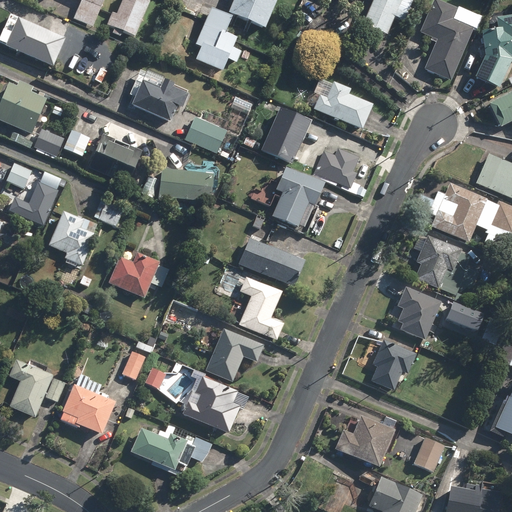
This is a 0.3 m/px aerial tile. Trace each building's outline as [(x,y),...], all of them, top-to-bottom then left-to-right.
[(107,0),(84,0),(76,19),(95,27),(107,0)] [(150,0),(125,0),(119,15),(115,13),(110,24),(138,36),(153,1),(150,0)] [(237,0),(232,13),(269,29),(281,0),(237,0)] [(376,0),(366,25),(390,35),(398,17),(407,21),(416,0),(376,0)] [(460,8),(440,0),(436,0),(422,33),(439,40),(426,70),(454,81),(476,28),(474,27),(479,15),(460,7),(460,8)] [(213,8),(197,44),(204,47),(198,60),(225,72),(230,59),(239,63),(244,51),(236,47),(240,37),(229,32),(236,16),(213,8)] [(70,38),(13,13),(0,42),(57,67),(70,38)] [(501,29),(485,31),(489,55),(479,77),(503,88),(511,67),(511,15),(499,17),(501,29)] [(106,72),(96,69),(91,84),(101,87),(106,72)] [(146,80),(135,105),(174,122),(181,106),(186,108),(192,94),(176,87),(178,83),(168,78),(164,88),(146,80)] [(5,93),(0,103),(0,119),(35,135),(51,99),(34,92),(36,87),(22,81),(20,86),(11,82),(6,94),(5,93)] [(330,98),(322,95),(316,110),(365,131),(377,104),(353,94),(355,89),(337,82),(330,98)] [(511,92),(492,103),(505,127),(511,123),(511,92)] [(301,113),(283,108),(264,151),(295,165),(314,121),(301,113)] [(230,131),(197,117),(187,140),(219,154),(230,131)] [(61,142),(39,133),(31,152),(53,161),(61,142)] [(87,139),(68,133),(62,152),(81,158),(87,139)] [(105,135),(90,168),(129,185),(139,169),(144,152),(105,135)] [(511,162),(491,154),(478,184),(511,198),(511,162)] [(34,171),(16,163),(8,181),(26,189),(34,171)] [(329,183),(289,167),(280,190),(285,193),(276,217),(302,227),(312,203),(320,206),(329,183)] [(217,174),(165,168),(162,197),(214,202),(217,174)] [(156,182),(147,179),(140,196),(149,200),(156,182)] [(490,198),(453,183),(445,200),(457,205),(454,214),(440,209),(433,227),(472,243),(490,198)] [(105,196),(95,217),(118,227),(127,206),(105,196)] [(511,227),(511,209),(495,203),(485,227),(508,237),(511,227)] [(85,219),(66,211),(51,246),(69,254),(67,258),(85,266),(99,234),(96,233),(100,224),(85,218),(85,219)] [(466,249),(430,235),(418,263),(423,265),(417,280),(458,296),(460,292),(462,293),(470,287),(474,289),(481,273),(467,268),(472,257),(464,254),(466,249)] [(309,260),(252,238),(241,265),(299,287),(309,260)] [(122,257),(111,283),(147,299),(163,263),(140,253),(136,263),(122,257)] [(253,297),(241,325),(280,341),(287,324),(274,318),(285,292),(248,276),(242,292),(253,297)] [(444,302),(408,287),(400,307),(406,309),(399,325),(406,327),(404,331),(428,341),(438,318),(444,320),(449,308),(443,305),(444,302)] [(198,312),(171,302),(164,320),(190,331),(198,312)] [(469,313),(452,307),(446,322),(464,328),(469,313)] [(226,328),(208,371),(235,383),(247,357),(260,363),(268,345),(226,328)] [(379,367),(373,381),(397,391),(405,372),(410,375),(419,354),(386,339),(374,365),(379,367)] [(134,383),(143,357),(129,352),(120,377),(134,383)] [(23,382),(12,407),(38,418),(56,375),(18,360),(11,377),(23,382)] [(155,392),(163,377),(148,370),(141,385),(155,392)] [(200,379),(185,415),(233,434),(243,408),(247,410),(252,397),(241,393),(242,391),(216,381),(216,379),(208,376),(208,374),(197,370),(194,377),(200,379)] [(119,402),(77,385),(66,411),(67,412),(64,420),(82,428),(83,426),(106,435),(119,402)] [(511,398),(498,428),(511,434),(511,398)] [(385,425),(363,416),(356,434),(346,430),(338,450),(383,468),(399,430),(396,429),(400,421),(388,417),(385,425)] [(143,428),(133,453),(178,471),(182,463),(190,466),(198,447),(189,444),(191,440),(174,434),(172,439),(143,428)] [(448,446),(428,437),(416,464),(436,473),(448,446)] [(384,511),(428,511),(435,499),(385,476),(371,506),(384,511)] [(452,486),(447,511),(501,511),(505,493),(484,489),(484,486),(478,484),(477,486),(468,484),(467,489),(452,486)]
